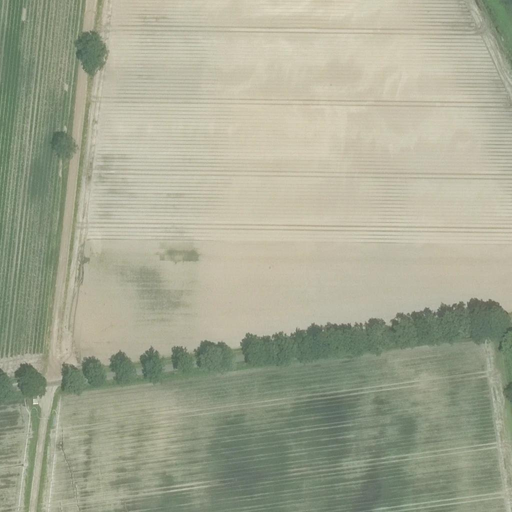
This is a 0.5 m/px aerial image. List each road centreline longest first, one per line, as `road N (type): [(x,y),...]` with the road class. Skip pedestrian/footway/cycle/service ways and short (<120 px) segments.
road 1 (unclassified): [(0,390),(511,322)]
road 2 (track): [(91,0),(54,383)]
